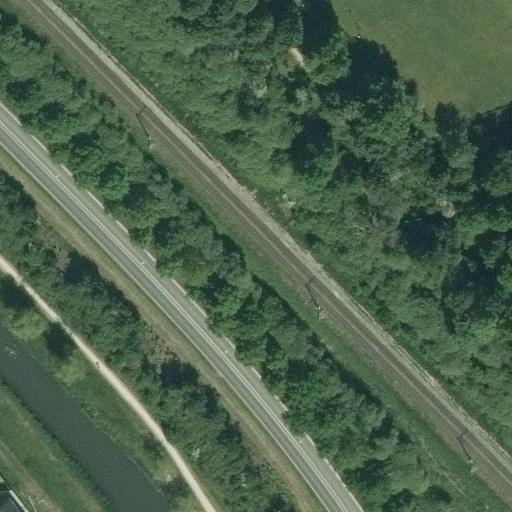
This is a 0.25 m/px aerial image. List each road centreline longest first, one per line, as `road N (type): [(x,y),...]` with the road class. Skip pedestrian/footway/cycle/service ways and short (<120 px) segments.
road 1 (primary): [(343,511),(151,280),(0,127)]
road 2 (unknown): [(0,256),(154,409),(226,511)]
